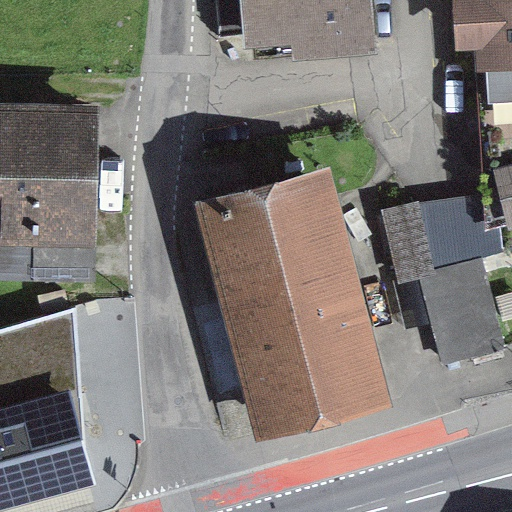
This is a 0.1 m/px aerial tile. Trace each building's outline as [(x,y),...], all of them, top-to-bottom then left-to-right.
[(380,0),(258,0),(261,28),(262,47),(383,37),(380,0)] [(511,0),(458,0),(458,30),(468,42),(487,66),(494,181),(498,240),(511,234),(511,0)] [(88,108),(0,109),(0,231),(89,231),(89,151),(88,108)] [(331,170),(206,202),(262,422),(288,416),(387,391),(331,170)] [(498,240),(494,181),(410,203),(433,305),(450,302),(470,375),(507,367),(490,290),(503,285),(498,240)] [(0,330),(0,493),(91,472),(77,411),(71,387),(63,314),(0,330)]
